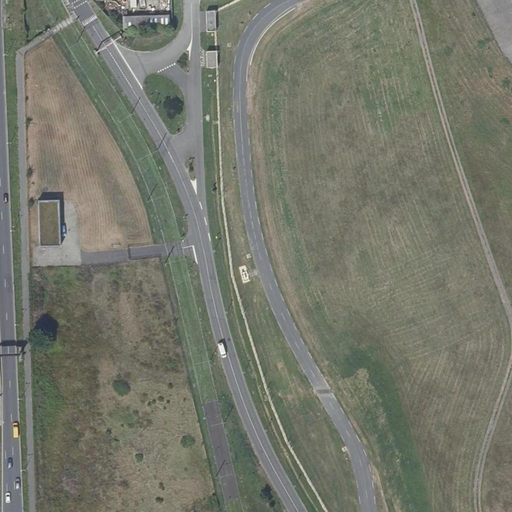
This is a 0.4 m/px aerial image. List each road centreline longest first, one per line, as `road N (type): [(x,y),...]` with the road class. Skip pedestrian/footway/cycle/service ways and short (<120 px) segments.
road 1 (unclassified): [(298,511),(246,411),(184,184),(76,0)]
road 2 (trunk): [(13,511),(0,164)]
road 3 (track): [(411,0),(454,159),(511,320)]
road 4 (track): [(511,367),(482,455),(478,511)]
